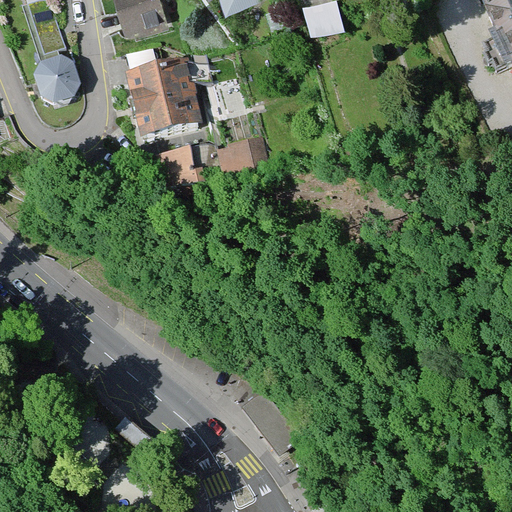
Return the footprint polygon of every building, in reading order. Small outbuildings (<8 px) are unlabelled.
[(119,0),(132,41),(170,29),(161,0),(119,0)] [(226,0),(232,14),(267,0),(226,0)] [(511,0),(476,0),(511,65),(511,0)] [(55,5),(26,15),(45,64),(69,56),(55,5)] [(337,5),(303,13),(312,48),(346,39),(337,5)] [(83,75),(68,68),(51,74),(44,86),(52,108),(67,113),(83,106),(89,93),(83,75)] [(192,72),(136,89),(155,153),(212,135),(192,72)] [(262,140),(229,148),(237,179),(270,171),(262,140)] [(199,189),(191,154),(157,162),(164,197),(199,189)] [(253,399),(242,409),(281,457),(304,439),(264,391),(253,399)] [(153,445),(125,420),(115,432),(143,456),(153,445)]
